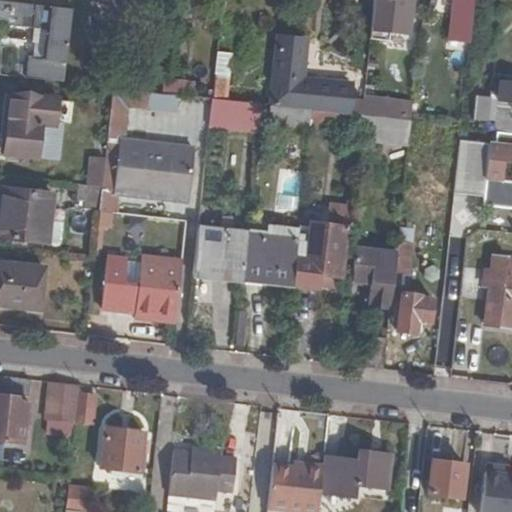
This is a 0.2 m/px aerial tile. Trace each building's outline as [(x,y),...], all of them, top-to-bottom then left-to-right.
[(30,1),(21,0),(0,0),(0,16),(28,19),(30,1)] [(375,0),(372,34),(385,35),(392,36),(394,23),(409,25),(411,0),(375,0)] [(448,10),(449,0),(429,0),(429,8),(448,10)] [(455,0),(450,36),(470,38),(474,0),(455,0)] [(27,56),(25,76),(64,80),(65,64),(72,5),(50,3),(45,56),(27,56)] [(312,108),(350,112),(353,85),(302,79),(308,38),(281,36),(272,104),(312,108)] [(234,53),(218,51),(216,73),(231,75),(234,53)] [(215,78),(213,97),(236,100),(237,88),(228,87),(228,79),(215,78)] [(165,91),(193,95),(195,82),(166,79),(165,91)] [(495,120),(495,129),(511,131),(511,130),(511,81),(501,80),(500,89),(489,88),(486,119),(495,120)] [(375,115),(412,119),(415,100),(364,94),(363,107),(362,114),(375,115)] [(40,97),(8,95),(5,119),(3,119),(0,149),(0,152),(33,156),(40,97)] [(236,100),(213,97),(210,121),(262,126),(264,103),(236,100)] [(193,147),(121,138),(115,191),(188,200),(193,147)] [(511,143),(489,142),(485,177),(511,179),(511,143)] [(107,186),(109,159),(88,157),(86,185),(107,186)] [(0,206),(0,207),(0,208),(0,237),(46,242),(52,191),(0,184),(0,206)] [(297,240),(292,277),(311,280),(312,271),(321,272),(340,273),(347,202),(326,200),(324,224),(299,222),(297,240)] [(112,209),(99,208),(95,246),(101,247),(103,225),(110,226),(112,209)] [(193,269),(245,275),(249,236),(250,229),(199,224),(193,269)] [(400,225),(398,240),(411,241),(413,226),(400,225)] [(245,275),(292,280),(292,277),(297,240),(249,236),(245,275)] [(398,244),(393,289),(402,290),(406,290),(409,265),(411,241),(398,240),(398,244)] [(370,301),(391,303),(393,289),(398,244),(385,243),(385,248),(347,244),(343,277),(371,280),(370,301)] [(140,260),(180,263),(181,258),(140,254),(140,260)] [(511,256),(492,254),(485,325),(511,326),(511,256)] [(175,314),(180,263),(140,260),(138,285),(124,283),(127,257),(107,255),(102,305),(134,309),(175,314)] [(0,305),(39,310),(43,268),(0,263),(0,305)] [(244,281),(245,275),(193,269),(193,276),(244,281)] [(320,280),(321,272),(312,271),(311,280),(320,280)] [(389,327),(398,327),(402,290),(393,289),(391,303),(389,327)] [(398,327),(415,330),(416,318),(427,318),(428,295),(418,294),(419,291),(406,290),(402,290),(398,327)] [(175,319),(175,314),(134,309),(133,314),(175,319)] [(236,345),(245,345),(247,313),(237,312),(236,345)] [(364,365),(384,367),(388,336),(368,334),(364,365)] [(30,377),(0,373),(0,440),(24,443),(30,377)] [(45,418),(75,422),(76,420),(78,390),(79,383),(52,380),(49,379),(45,418)] [(92,421),(95,392),(78,390),(76,420),(92,421)] [(100,466),(140,471),(144,431),(104,426),(100,466)] [(192,451),(172,449),(168,491),(216,497),(216,489),(232,490),(235,455),(222,455),(223,449),(199,446),(198,451),(192,451)] [(356,457),(324,453),(323,462),(321,478),(387,485),(390,452),(357,449),(356,457)] [(305,461),(273,456),(273,463),(305,466),(305,461)] [(431,457),(423,457),(420,490),(428,490),(431,457)] [(465,461),(431,457),(428,490),(461,494),(465,461)] [(305,466),(273,463),(268,506),(317,511),(321,478),(323,462),(305,461),(305,466)] [(470,495),(473,462),(465,461),(461,494),(470,495)] [(511,511),(511,472),(485,470),(481,511),(511,511)] [(86,509),(89,485),(69,483),(67,507),(86,509)]
